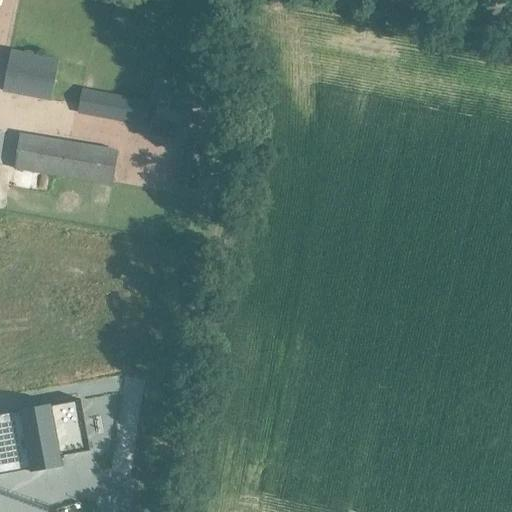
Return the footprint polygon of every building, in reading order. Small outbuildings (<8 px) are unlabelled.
[(2,93),(52,102),(59,60),(11,50),(2,93)] [(155,99),(157,84),(99,74),(96,89),(155,99)] [(164,87),(157,120),(151,118),(148,136),(174,141),(178,123),(189,125),(195,93),(164,87)] [(145,126),(150,101),(83,88),(78,114),(145,126)] [(114,150),(20,134),(14,170),(113,186),(118,151),(114,150)] [(185,141),(177,185),(196,189),(204,145),(185,141)] [(138,315),(134,332),(155,337),(159,320),(138,315)] [(20,411),(0,414),(0,475),(30,470),(31,472),(33,472),(32,469),(46,466),(60,464),(61,467),(63,467),(61,457),(90,452),(81,400),(51,405),(51,404),(49,404),(50,406),(22,411),(22,409),(20,410),(20,411)]
